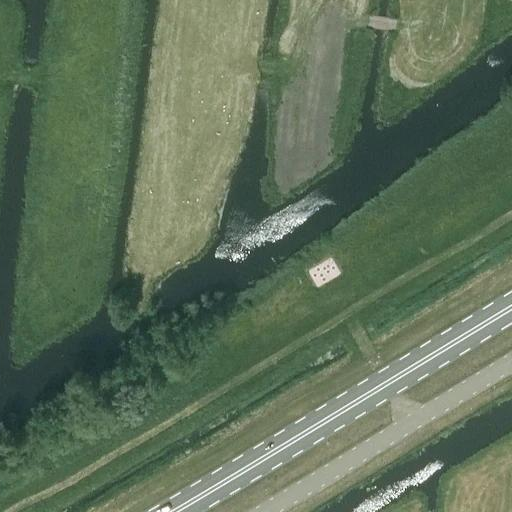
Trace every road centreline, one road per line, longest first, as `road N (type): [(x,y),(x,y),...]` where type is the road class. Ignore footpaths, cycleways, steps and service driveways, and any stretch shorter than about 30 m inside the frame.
road 1 (primary): [(174,511),(511,306)]
road 2 (unclassified): [(258,511),(511,359)]
road 3 (track): [(409,421),(339,305)]
